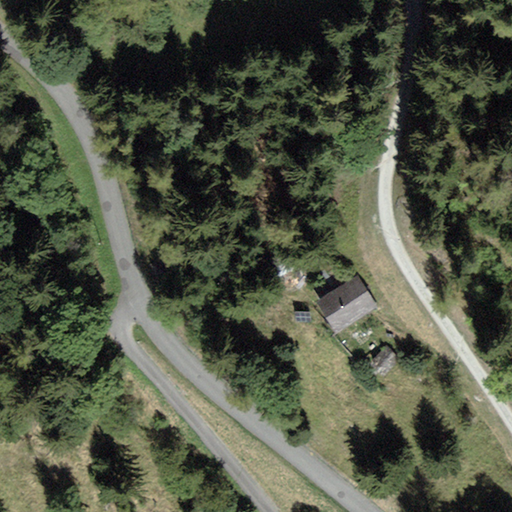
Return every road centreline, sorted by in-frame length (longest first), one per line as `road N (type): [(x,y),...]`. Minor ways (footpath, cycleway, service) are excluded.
road 1 (track): [(511,425),(394,252),(386,223),(381,184),(409,31),(406,0)]
road 2 (unclassified): [(131,299),(217,398),(364,511)]
road 3 (unclassified): [(0,39),(69,102),(108,205),(131,299)]
road 4 (unclassified): [(131,299),(120,329),(264,511)]
